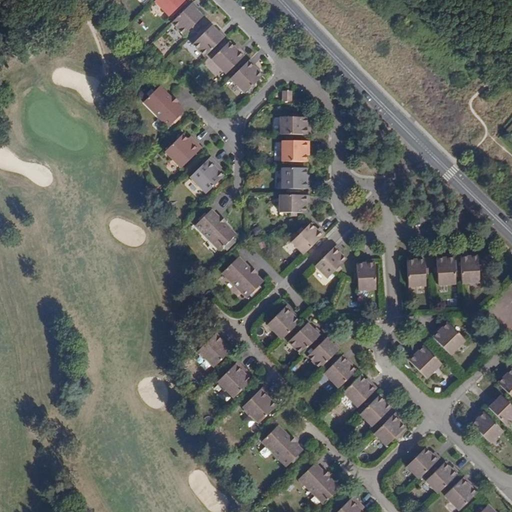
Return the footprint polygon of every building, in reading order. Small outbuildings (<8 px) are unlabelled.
[(156,0),(155,1),(169,15),(185,0),(156,0)] [(192,2),(172,22),(184,34),(202,16),(195,10),(198,7),(192,2)] [(193,44),(205,57),(226,35),(220,30),(217,32),(211,26),(193,44)] [(238,51),(233,47),(229,42),(212,59),(226,73),(245,54),(240,49),(238,51)] [(249,59),(230,78),(245,93),(263,76),(257,71),(252,67),(254,65),(249,59)] [(159,86),(149,96),(153,101),(175,120),(184,111),(159,86)] [(153,101),(149,96),(143,102),(168,127),(175,120),(153,101)] [(280,134),(309,135),(309,126),(305,126),(305,117),(280,117),(280,134)] [(191,144),(187,139),(182,135),(164,152),(181,168),(201,148),(194,141),(191,144)] [(305,147),(308,147),(308,140),(282,141),(282,161),(305,161),(305,154),(305,147)] [(223,176),(218,171),(214,167),(217,164),(210,157),(190,177),(206,193),(223,176)] [(304,175),(304,168),(282,168),(281,189),(308,189),(308,181),(304,182),(304,175)] [(279,213),(305,213),(305,205),(309,205),(309,195),(279,195),(279,213)] [(195,225),(219,250),(235,235),(211,210),(195,225)] [(303,254),(325,233),(319,228),(316,230),(310,223),(291,242),(303,254)] [(327,278),(346,260),(339,253),(342,251),(336,245),(315,266),(327,278)] [(468,252),(459,253),(461,282),(479,281),(477,256),(468,256),(468,252)] [(446,258),(437,259),(439,284),(455,283),(453,254),(446,254),(446,258)] [(414,256),(406,257),(409,286),(426,285),(424,259),(415,260),(414,256)] [(222,273),(247,298),(263,282),(238,257),(222,273)] [(356,264),(358,290),(376,289),(374,259),(365,260),(366,263),(356,264)] [(290,313),(292,311),(286,305),(267,324),(282,339),(299,322),(294,317),(290,313)] [(448,322),(443,327),(438,332),(436,330),(431,335),(450,354),(465,340),(448,322)] [(288,342),(300,354),(321,333),(316,328),(313,330),(307,323),(288,342)] [(231,350),(226,345),(222,340),(225,338),(218,331),(198,351),(214,367),(231,350)] [(307,356),(320,368),(341,348),(335,342),(332,344),(326,338),(307,356)] [(414,355),(413,354),(407,359),(426,378),(441,363),(424,346),(419,351),(414,355)] [(347,362),(349,360),(343,354),(324,373),(339,388),(356,371),(351,366),(347,362)] [(251,381),(246,376),(242,371),(244,368),(238,362),(218,382),(234,398),(251,381)] [(511,367),(505,373),(506,374),(502,378),(497,383),(511,397),(511,367)] [(369,384),(365,380),(360,375),(343,392),(358,407),(377,388),(371,382),(369,384)] [(276,406),(271,401),(267,396),(269,394),(263,387),(242,407),(259,423),(276,406)] [(381,393),(360,414),(372,426),(391,408),(384,401),(387,399),(381,393)] [(486,405),(507,426),(511,421),(511,406),(501,395),(494,402),(492,399),(486,405)] [(490,443),(502,431),(496,425),(490,418),(487,416),(481,410),(476,416),(478,418),(471,425),(478,431),(490,443)] [(395,412),(374,433),(386,445),(405,427),(398,420),(401,418),(395,412)] [(262,441),(286,466),(302,451),(278,426),(262,441)] [(406,466),(419,478),(440,458),(434,452),(432,454),(425,448),(406,466)] [(426,480),(438,493),(459,472),(453,466),(451,469),(444,462),(426,480)] [(315,463),(299,479),(323,504),(340,488),(315,463)] [(477,493),(472,488),(468,484),(470,483),(464,476),(445,495),(459,510),(477,493)] [(362,511),(361,511),(357,506),(360,503),(353,496),(336,511),(362,511)]
